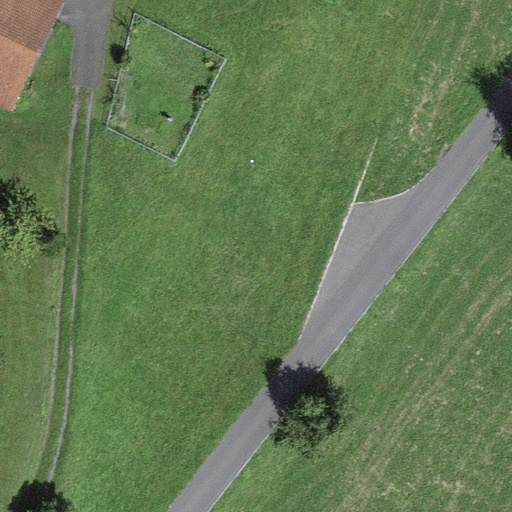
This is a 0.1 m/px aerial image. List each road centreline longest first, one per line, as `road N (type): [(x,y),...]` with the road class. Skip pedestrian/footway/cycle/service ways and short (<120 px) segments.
road 1 (unclassified): [(511,80),(176,511)]
road 2 (track): [(31,511),(68,413),(94,0)]
